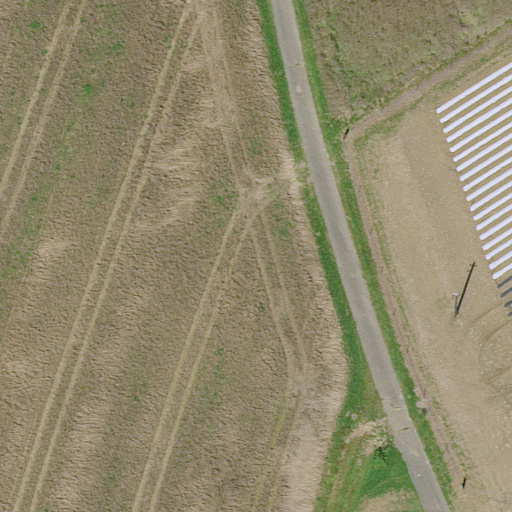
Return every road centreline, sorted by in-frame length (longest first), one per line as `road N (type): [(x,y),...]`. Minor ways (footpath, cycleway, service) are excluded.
road 1 (track): [(441,511),(409,450),(311,125),(283,0)]
road 2 (track): [(384,357),(345,511)]
